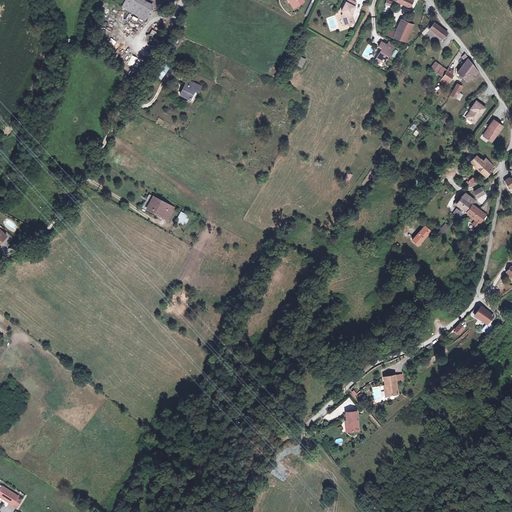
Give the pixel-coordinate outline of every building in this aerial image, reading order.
[(151,4),(144,0),(125,0),(121,7),(142,19),(151,4)] [(392,0),(393,0),(410,8),(413,1),(411,0),(392,0)] [(345,3),(340,12),(342,13),(341,16),(344,25),(353,22),(351,17),(350,16),(354,7),(346,3),(345,3)] [(414,26),(401,20),(396,31),(393,37),(406,42),(414,26)] [(447,33),(433,21),(427,27),(430,29),(442,39),(447,33)] [(396,31),(389,29),(386,35),(393,37),(396,31)] [(158,34),(150,30),(146,39),(153,43),(158,34)] [(387,45),(381,42),(378,47),(382,49),(377,58),(381,60),(385,62),(393,48),(387,45)] [(469,57),(465,53),(462,57),(465,62),(458,73),(467,81),(473,73),(477,75),(479,72),(468,59),(469,57)] [(128,65),(134,67),(137,57),(131,55),(128,65)] [(296,66),(302,68),(306,60),(300,57),(296,66)] [(161,65),(163,62),(157,58),(151,68),(157,72),(161,65)] [(440,65),(434,62),(430,69),(436,72),(440,65)] [(167,69),(161,65),(157,72),(163,75),(167,69)] [(447,70),(441,66),(437,74),(442,77),(447,70)] [(453,71),(448,68),(447,70),(442,77),(441,79),(448,83),(454,74),(452,73),(453,71)] [(201,87),(190,82),(188,86),(185,84),(179,94),(190,100),(195,91),(198,92),(201,87)] [(462,86),(457,83),(451,95),(456,97),(459,92),(462,86)] [(486,108),(476,101),(471,109),(472,109),(473,110),(468,118),(475,123),(486,108)] [(503,126),(494,120),(488,128),(489,128),(490,129),(485,136),(492,142),(503,126)] [(482,161),(476,156),(470,162),(486,176),(492,170),(491,168),(482,161)] [(493,165),(486,158),(482,161),(491,168),(493,165)] [(348,183),(352,175),(347,172),(344,180),(348,183)] [(484,194),(481,188),(474,191),(477,198),(484,194)] [(457,204),(466,211),(471,203),(472,204),(475,200),(466,193),(462,195),(460,199),(457,204)] [(174,208),(156,198),(153,204),(150,202),(147,208),(168,220),(174,208)] [(460,199),(458,198),(454,205),(466,213),(466,211),(457,204),(460,199)] [(471,203),(466,211),(472,216),(472,217),(476,220),(473,224),(478,227),(481,223),(486,214),(472,204),(471,203)] [(466,215),(458,209),(454,214),(459,217),(465,217),(466,215)] [(187,215),(180,211),(175,221),(183,225),(187,215)] [(449,227),(445,224),(442,229),(440,227),(437,232),(442,236),(449,227)] [(431,232),(425,226),(414,237),(421,242),(431,232)] [(421,242),(414,237),(412,240),(418,246),(421,242)] [(495,316),(480,306),(475,315),(489,324),(495,316)] [(463,328),(460,324),(454,330),(458,333),(463,328)] [(397,396),(395,375),(384,377),(384,385),(386,385),(387,391),(387,397),(397,396)] [(358,411),(347,411),(347,420),(349,420),(349,425),(349,430),(349,431),(359,431),(358,411)] [(3,486),(0,490),(0,496),(10,503),(9,504),(13,507),(19,497),(3,486)]
